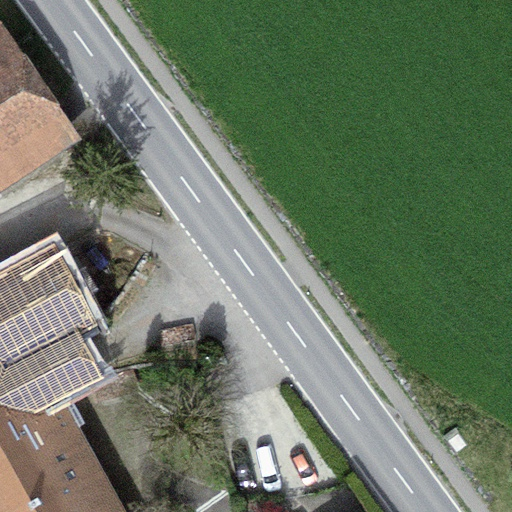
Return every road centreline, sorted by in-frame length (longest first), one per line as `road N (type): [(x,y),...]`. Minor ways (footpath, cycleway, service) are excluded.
road 1 (tertiary): [(67,0),(452,511)]
road 2 (track): [(0,239),(53,221),(100,217),(165,237),(249,242)]
